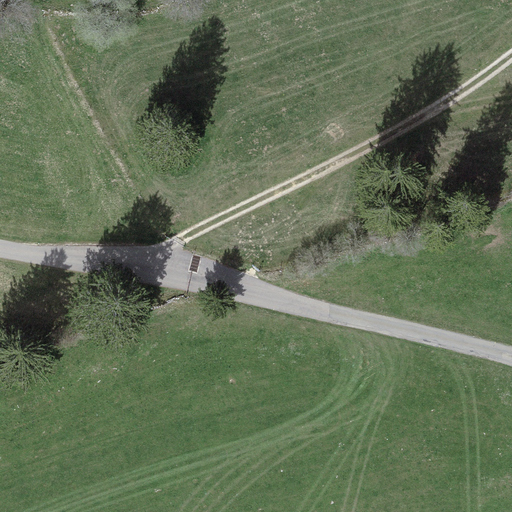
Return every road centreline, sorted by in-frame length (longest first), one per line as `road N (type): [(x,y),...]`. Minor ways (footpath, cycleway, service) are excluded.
road 1 (tertiary): [(511,354),(159,255),(0,237)]
road 2 (track): [(511,56),(371,150),(314,176)]
road 3 (track): [(314,176),(159,255)]
